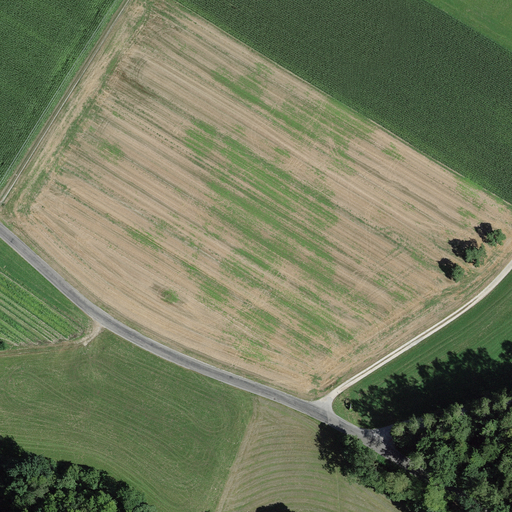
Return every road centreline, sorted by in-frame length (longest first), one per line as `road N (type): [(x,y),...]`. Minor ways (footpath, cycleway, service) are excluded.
road 1 (tertiary): [(0,232),(101,318),(153,348),(313,409),(482,511)]
road 2 (track): [(313,409),(480,295),(511,258)]
road 3 (track): [(126,0),(0,197)]
road 4 (track): [(511,404),(362,435)]
